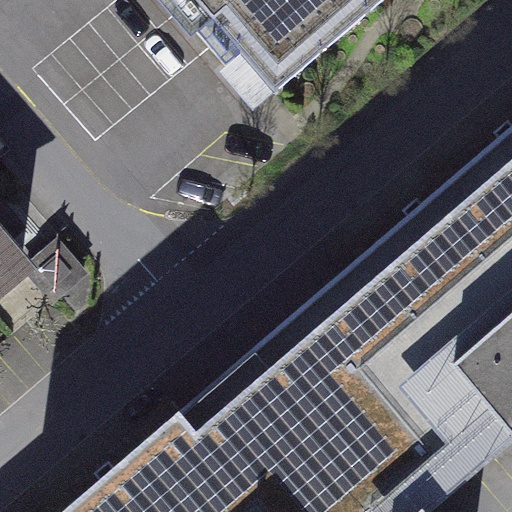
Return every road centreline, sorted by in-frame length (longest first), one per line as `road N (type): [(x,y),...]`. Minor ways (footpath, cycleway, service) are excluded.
road 1 (residential): [(511,33),(0,462)]
road 2 (unknown): [(161,326),(0,129)]
